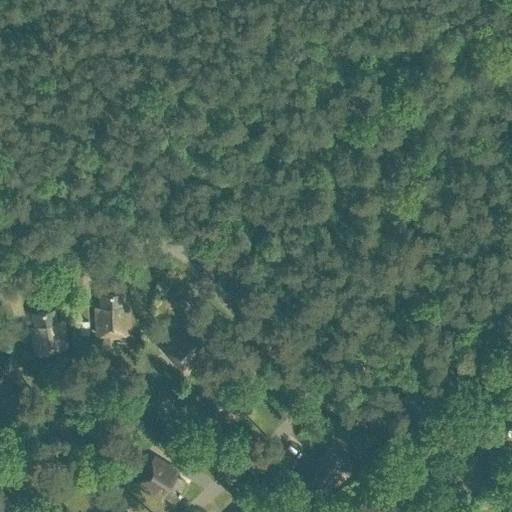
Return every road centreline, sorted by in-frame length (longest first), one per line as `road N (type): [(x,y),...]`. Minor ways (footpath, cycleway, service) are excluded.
road 1 (residential): [(0,298),(130,248),(170,244),(312,383),(317,399)]
road 2 (residential): [(317,399),(390,430),(421,458),(438,494),(437,511)]
road 3 (residential): [(317,399),(198,511)]
